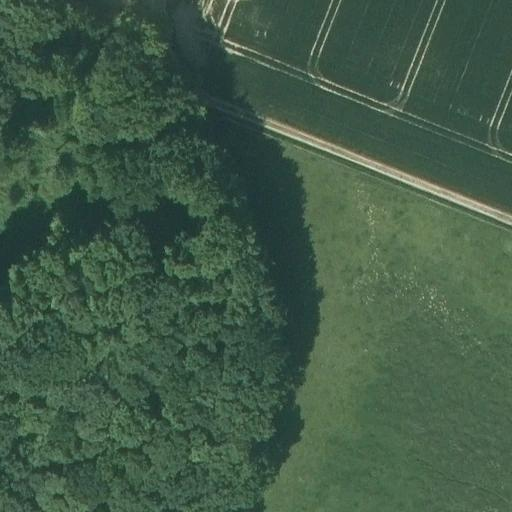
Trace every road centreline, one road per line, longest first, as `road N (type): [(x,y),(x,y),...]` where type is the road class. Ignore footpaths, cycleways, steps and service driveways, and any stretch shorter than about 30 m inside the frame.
road 1 (track): [(183,87),(265,316),(199,511)]
road 2 (track): [(151,2),(183,87),(511,218)]
road 3 (track): [(0,96),(77,0)]
